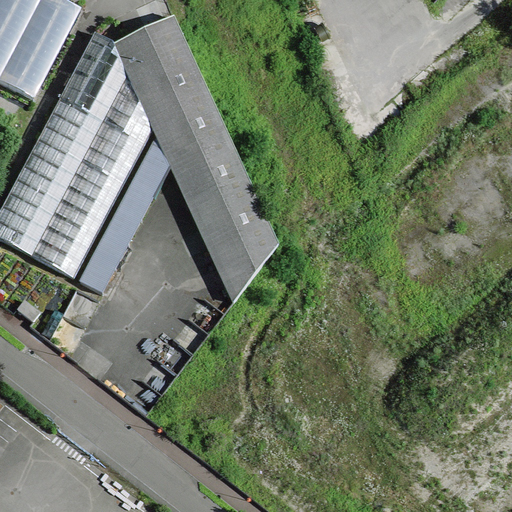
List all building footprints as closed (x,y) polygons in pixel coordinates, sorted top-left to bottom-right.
[(76,12),(51,0),(0,0),(0,85),(30,101),(76,12)] [(167,170),(232,304),(277,246),(166,19),(108,46),(122,75),(29,258),(71,281),(149,133),(153,141),(167,170)] [(0,209),(0,242),(29,258),(122,75),(108,46),(91,35),(0,209)] [(167,170),(153,141),(129,188),(152,199),(167,170)] [(152,199),(129,188),(117,212),(139,223),(152,199)] [(139,223),(117,212),(104,236),(126,247),(139,223)] [(126,247),(104,236),(92,260),(113,272),(126,247)] [(113,272),(92,260),(79,284),(101,296),(113,272)] [(40,312),(25,300),(18,308),(33,321),(40,312)]
